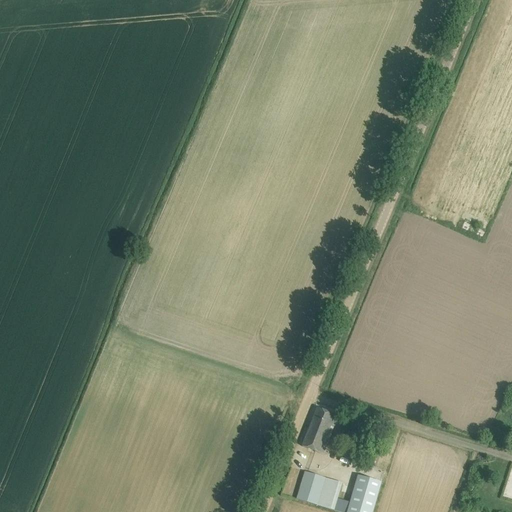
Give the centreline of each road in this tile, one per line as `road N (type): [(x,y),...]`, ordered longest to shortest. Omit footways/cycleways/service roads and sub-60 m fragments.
road 1 (unclassified): [(311,380),(469,0)]
road 2 (unclassified): [(311,380),(511,450)]
road 3 (unclassified): [(257,511),(311,380)]
